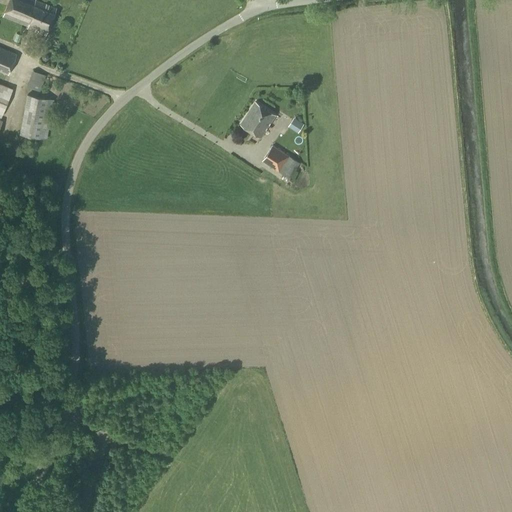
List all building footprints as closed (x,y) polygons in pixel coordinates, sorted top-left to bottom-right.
[(9,0),(3,17),(27,27),(27,28),(45,36),(56,8),(36,0),(9,0)] [(0,72),(7,76),(16,54),(0,47),(0,72)] [(39,92),(45,76),(34,71),(28,87),(39,92)] [(0,117),(0,118),(12,89),(0,84),(0,117)] [(46,139),(53,100),(26,95),(19,134),(46,139)] [(261,138),(276,116),(255,102),(240,125),(261,138)] [(300,122),(295,131),(298,133),(304,124),(300,122)] [(290,179),(300,163),(272,145),(262,161),(290,179)]
